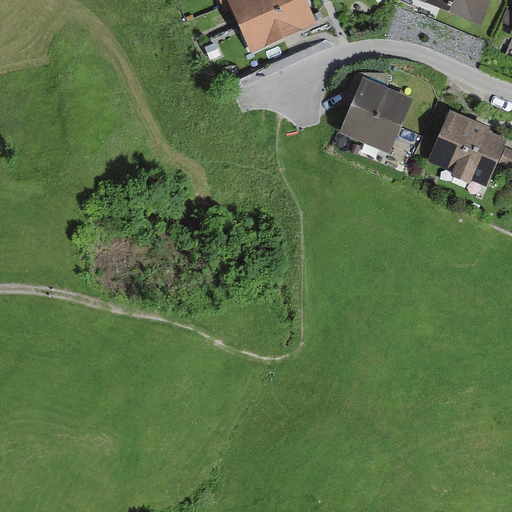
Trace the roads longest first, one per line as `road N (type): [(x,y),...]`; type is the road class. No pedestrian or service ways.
road 1 (track): [(270,87),(282,168),(299,215),(301,349),(252,361),(185,324),(0,287)]
road 2 (residential): [(270,87),(377,47),(406,50),(511,94)]
